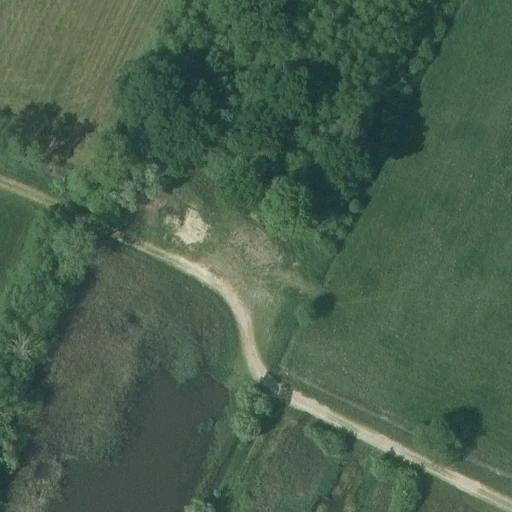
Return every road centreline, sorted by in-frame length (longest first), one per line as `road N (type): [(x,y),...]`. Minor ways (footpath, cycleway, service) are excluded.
road 1 (track): [(0,188),(204,277),(242,313),(257,376),(507,511)]
road 2 (track): [(237,188),(328,0)]
